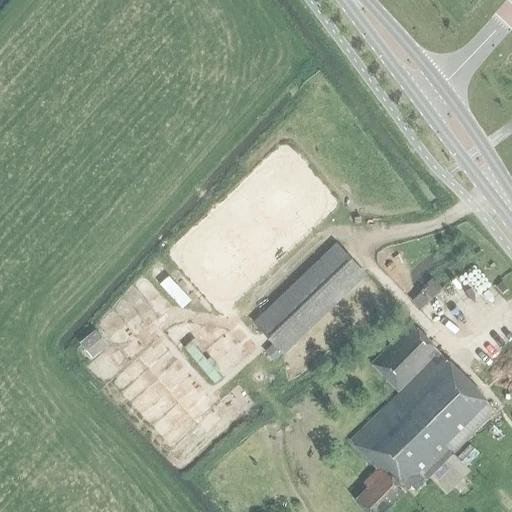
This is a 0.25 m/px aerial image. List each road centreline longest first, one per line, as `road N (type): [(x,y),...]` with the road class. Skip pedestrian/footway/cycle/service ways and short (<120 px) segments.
road 1 (secondary): [(418,99),(511,221)]
road 2 (secondary): [(511,199),(438,85)]
road 3 (secondary): [(345,0),(418,99)]
